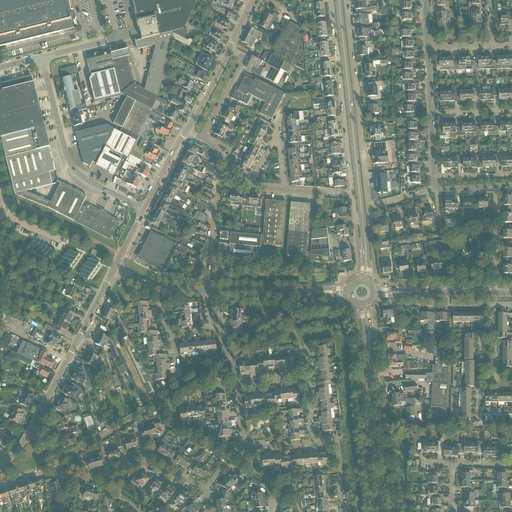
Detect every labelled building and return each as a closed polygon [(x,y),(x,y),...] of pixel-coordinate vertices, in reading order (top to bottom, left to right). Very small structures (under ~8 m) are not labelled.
[(0,0),(0,46),(1,46),(2,46),(2,45),(5,45),(10,44),(10,43),(13,43),(18,42),(18,41),(21,41),(26,40),(25,39),(28,39),(29,39),(33,38),(36,37),(41,36),(44,35),(44,36),(48,35),(48,34),(46,25),(50,25),(52,34),(53,33),(57,32),(60,31),(60,32),(62,31),(62,30),(77,27),(75,19),(74,20),(72,10),(73,10),(72,10),(71,10),(68,0),(0,0)] [(133,0),(136,12),(137,14),(138,18),(138,20),(139,22),(137,22),(136,22),(137,24),(138,29),(138,30),(139,32),(141,40),(174,32),(172,38),(182,43),(189,47),(190,45),(190,44),(193,39),(186,35),(188,31),(184,29),(189,18),(191,14),(192,11),(194,8),(197,1),(195,0),(133,0)] [(223,8),(230,11),(231,9),(230,8),(232,3),(225,0),(221,0),(219,5),(223,8)] [(398,0),(399,1),(400,1),(400,4),(402,3),(402,4),(402,10),(412,9),(411,2),(415,1),(414,0),(398,0)] [(436,0),(436,3),(437,3),(437,6),(438,6),(438,10),(449,9),(449,5),(446,4),(445,0),(436,0)] [(471,0),(471,2),(469,2),(469,4),(469,9),(479,8),(479,5),(480,5),(480,0),(471,0)] [(315,1),(308,2),(309,5),(312,4),(313,11),(324,10),(324,3),(321,3),(316,4),(315,1)] [(362,2),(355,3),(355,10),(360,10),(360,13),(367,12),(370,11),(377,11),(379,10),(378,6),(370,7),(370,8),(368,8),(367,2),(362,2)] [(219,5),(215,3),(213,6),(212,7),(215,9),(216,8),(221,11),(227,14),(226,16),(233,20),(236,15),(230,11),(223,8),(219,5)] [(480,12),(479,8),(469,9),(469,13),(472,14),(472,20),(481,19),(480,12)] [(399,10),(399,12),(400,15),(403,14),(403,21),(407,21),(412,20),(412,12),(415,12),(415,9),(412,9),(402,10),(399,10)] [(437,17),(437,20),(438,20),(438,21),(447,20),(449,20),(450,20),(450,13),(449,13),(449,9),(438,10),(438,13),(437,13),(437,17)] [(314,18),(310,19),(310,22),(316,21),(320,21),(319,18),(322,17),(325,17),(324,10),(313,11),(314,18)] [(278,19),(280,15),(275,12),(272,17),(267,14),(264,21),(272,25),(276,18),(278,19)] [(506,13),(501,13),(501,25),(508,25),(508,20),(511,20),(511,21),(511,13),(506,13)] [(369,24),(368,15),(356,16),(357,23),(360,23),(360,26),(361,26),(361,25),(369,24)] [(212,22),(211,25),(219,29),(221,27),(226,29),(229,23),(225,21),(221,19),(220,22),(216,20),(214,23),(212,22)] [(285,30),(289,22),(284,19),(280,28),(285,30)] [(469,31),(480,31),(480,27),(481,27),(481,19),(472,20),(472,25),(469,26),(469,31)] [(437,21),(437,25),(438,25),(438,29),(439,29),(439,32),(449,32),(449,31),(450,31),(450,28),(450,27),(449,20),(447,20),(438,21),(437,21)] [(269,31),(272,25),(264,21),(261,27),(269,31)] [(304,71),(302,39),(301,28),(290,22),(273,55),(304,71)] [(209,28),(209,29),(209,31),(210,31),(210,32),(209,35),(212,37),(216,39),(220,41),(223,35),(218,32),(219,29),(211,25),(209,28)] [(399,27),(398,27),(398,29),(399,29),(399,31),(401,31),(402,37),(411,37),(411,29),(414,29),(414,26),(409,26),(399,27)] [(249,27),(245,34),(252,37),(252,38),(255,39),(257,35),(259,36),(261,33),(249,27)] [(358,34),(357,34),(357,37),(358,37),(359,38),(360,41),(366,41),(365,38),(368,37),(368,34),(370,34),(370,31),(375,30),(375,29),(372,30),(372,28),(367,28),(367,30),(363,30),(363,29),(358,30),(358,34)] [(155,45),(171,41),(172,38),(174,32),(141,40),(135,42),(135,41),(134,42),(135,43),(136,48),(136,50),(137,50),(155,45)] [(253,44),(255,39),(252,38),(252,37),(245,34),(241,42),(247,45),(246,46),(251,48),(253,44)] [(402,37),(401,37),(401,39),(402,39),(402,42),(401,42),(401,48),(402,48),(404,48),(414,48),(413,40),(417,40),(416,37),(411,37),(402,37)] [(274,48),(278,41),(272,38),(271,41),(269,46),(274,48)] [(205,43),(202,49),(209,52),(210,50),(214,52),(218,46),(209,41),(210,41),(207,39),(205,43)] [(155,45),(152,55),(167,59),(171,41),(155,45)] [(360,47),(360,56),(365,56),(366,56),(366,55),(369,55),(369,48),(369,45),(372,45),(372,42),(365,42),(365,45),(366,45),(366,48),(365,48),(360,47)] [(320,47),(317,47),(318,51),(321,51),(329,50),(328,43),(323,43),(320,44),(320,47)] [(401,48),(401,53),(402,53),(403,59),(414,59),(414,51),(417,51),(417,48),(414,48),(404,48),(402,48),(401,48)] [(131,64),(128,50),(124,50),(125,51),(112,54),(112,53),(110,54),(110,55),(120,94),(126,97),(151,110),(155,101),(157,97),(158,97),(144,89),(133,84),(128,65),(131,64)] [(211,65),(211,64),(213,60),(212,59),(206,56),(207,55),(202,52),(198,59),(201,61),(198,67),(207,71),(209,67),(210,66),(209,66),(210,64),(211,65)] [(267,64),(271,55),(265,52),(263,57),(255,54),(254,57),(267,64)] [(104,57),(87,61),(90,76),(88,80),(94,102),(99,101),(121,96),(120,94),(110,55),(106,56),(104,57)] [(144,89),(158,97),(158,96),(162,80),(163,76),(167,59),(152,55),(151,61),(150,60),(149,64),(150,64),(144,89)] [(267,64),(254,57),(253,57),(246,69),(273,84),(281,69),(288,73),(291,75),(295,68),(292,66),(292,65),(272,55),(271,55),(267,64)] [(485,70),(485,57),(478,58),(478,63),(476,63),(475,63),(476,72),(477,72),(477,70),(485,70)] [(492,62),(492,57),(485,57),(485,70),(495,69),(495,62),(492,62)] [(505,69),(505,57),(498,57),(498,62),(495,62),(495,69),(505,69)] [(436,71),(441,71),(446,71),(446,58),(439,59),(439,62),(436,62),(436,71)] [(453,63),(453,58),(446,58),(446,71),(456,70),(456,63),(453,63)] [(456,63),(456,70),(459,70),(466,70),(466,58),(459,58),(459,62),(459,63),(456,63)] [(473,63),(472,58),(466,58),(466,70),(474,70),(474,72),(476,72),(475,63),(473,63)] [(401,59),(400,59),(400,61),(401,61),(401,64),(403,64),(403,70),(413,69),(412,62),(416,61),(415,59),(414,59),(403,59),(401,59)] [(322,61),(315,61),(315,62),(315,64),(316,71),(319,71),(323,71),(331,70),(331,69),(332,69),(331,66),(330,66),(330,63),(327,63),(322,63),(322,61)] [(370,65),(365,66),(366,78),(371,77),(376,77),(375,70),(373,70),(373,65),(370,65)] [(190,66),(186,75),(194,79),(195,78),(197,79),(202,81),(205,75),(201,73),(198,71),(198,70),(190,66)] [(74,67),(60,70),(61,76),(62,80),(70,77),(70,75),(75,73),(77,72),(76,67),(74,68),(74,67)] [(401,70),(401,72),(402,72),(402,74),(403,74),(404,81),(413,80),(413,72),(416,72),(416,69),(413,69),(403,70),(401,70)] [(323,71),(319,71),(320,75),(320,78),(323,78),(324,78),(329,77),(332,77),(332,76),(331,73),(332,73),(332,70),(331,70),(323,71)] [(31,76),(0,83),(2,90),(25,85),(31,83),(33,83),(33,82),(32,80),(31,76)] [(70,77),(62,80),(69,109),(69,110),(70,113),(87,109),(85,104),(82,105),(78,90),(74,91),(71,82),(70,77)] [(178,81),(178,83),(183,86),(182,87),(185,89),(190,91),(193,84),(189,81),(181,77),(180,79),(179,79),(178,81)] [(254,82),(249,79),(245,77),(239,88),(237,87),(235,91),(239,93),(239,92),(247,96),(248,94),(252,96),(265,103),(260,114),(272,120),(285,94),(260,81),(256,79),(254,82)] [(323,83),(323,80),(317,81),(317,84),(321,84),(321,91),(333,90),(332,82),(327,83),(323,83)] [(416,91),(415,83),(419,83),(418,80),(413,80),(404,81),(404,85),(406,85),(406,91),(416,91)] [(372,87),(367,87),(368,97),(369,97),(370,101),(380,100),(379,87),(382,86),(382,82),(375,82),(375,86),(374,87),(372,87)] [(31,83),(25,85),(31,110),(39,108),(34,90),(33,83),(31,83)] [(2,90),(0,90),(0,117),(31,110),(25,85),(2,90)] [(471,92),(467,92),(467,101),(474,101),(474,97),(474,96),(476,95),(476,88),(470,88),(471,92)] [(482,88),(476,88),(476,95),(477,95),(479,95),(479,97),(480,100),(486,100),(486,91),(482,91),(482,88)] [(490,91),(486,91),(486,100),(493,100),(493,96),(493,95),(496,95),(496,88),(490,88),(490,91)] [(502,88),(496,88),(496,95),(499,95),(499,96),(499,100),(506,100),(506,91),(506,88),(502,88)] [(180,94),(178,98),(183,101),(190,104),(193,98),(186,95),(188,92),(182,89),(182,90),(180,94)] [(443,89),(437,89),(438,98),(441,98),(441,101),(448,101),(447,89),(443,89)] [(451,89),(447,89),(448,101),(455,101),(454,96),(457,96),(457,89),(456,89),(451,89)] [(458,89),(457,89),(457,96),(460,96),(460,97),(460,101),(467,101),(467,92),(463,92),(463,89),(458,89)] [(319,101),(325,100),(325,98),(334,97),(333,90),(321,91),(322,98),(319,98),(319,101)] [(239,93),(235,91),(231,98),(235,100),(236,100),(239,102),(239,101),(247,105),(252,96),(248,94),(247,96),(239,92),(239,93)] [(416,102),(416,94),(419,94),(419,91),(416,91),(406,91),(404,91),(404,96),(406,96),(407,102),(416,102)] [(120,111),(120,110),(113,124),(122,128),(120,133),(136,141),(138,136),(150,112),(151,110),(126,97),(122,106),(123,107),(120,111)] [(157,97),(155,101),(160,103),(161,104),(167,107),(170,108),(171,109),(172,107),(169,106),(170,104),(157,97)] [(185,114),(189,106),(183,103),(183,102),(173,97),(170,102),(180,107),(179,110),(185,114)] [(325,101),(325,100),(319,101),(314,102),(314,105),(323,105),(324,111),(335,109),(334,103),(328,103),(327,100),(325,101)] [(381,105),(381,101),(372,102),(373,106),(368,106),(369,114),(375,113),(375,115),(379,115),(379,113),(382,112),(382,105),(381,105)] [(415,113),(414,105),(418,105),(418,102),(416,102),(407,102),(403,102),(403,107),(405,107),(405,113),(415,113)] [(228,107),(225,112),(233,116),(235,117),(238,112),(241,106),(235,103),(232,109),(228,107)] [(151,110),(150,112),(160,117),(163,113),(157,110),(158,107),(153,105),(151,110)] [(169,110),(170,108),(167,107),(166,109),(168,111),(165,116),(174,121),(178,114),(169,110)] [(31,110),(0,117),(0,137),(36,129),(44,127),(39,108),(31,110)] [(328,117),(315,119),(315,122),(321,121),(333,119),(333,117),(336,116),(335,109),(324,111),(324,113),(327,113),(328,117)] [(74,127),(82,124),(80,116),(83,116),(82,112),(70,114),(74,127)] [(150,112),(138,136),(142,138),(145,140),(148,133),(146,132),(151,123),(150,123),(151,121),(158,125),(156,128),(155,131),(162,135),(163,134),(167,136),(171,127),(173,123),(168,121),(167,121),(166,121),(161,118),(161,117),(160,117),(150,112)] [(234,127),(236,123),(231,121),(233,116),(225,112),(223,117),(225,118),(223,122),(225,122),(234,127)] [(287,120),(286,120),(286,122),(296,121),(300,121),(304,120),(303,112),(299,112),(296,112),(295,112),(290,113),(290,116),(287,116),(287,120)] [(418,129),(417,122),(421,121),(420,118),(406,119),(406,124),(408,124),(408,130),(418,129)] [(260,119),(257,125),(260,126),(258,130),(266,134),(267,132),(266,131),(267,128),(265,127),(267,122),(260,119)] [(333,119),(321,121),(322,124),(325,124),(326,130),(326,131),(337,129),(337,122),(334,123),(333,119)] [(219,124),(217,129),(225,133),(227,129),(232,131),(234,127),(225,122),(223,122),(222,125),(219,124)] [(478,129),(478,136),(484,136),(488,136),(488,132),(488,123),(481,124),(481,127),(481,129),(478,129)] [(494,123),(488,123),(488,132),(488,136),(492,135),(497,135),(497,128),(495,128),(494,127),(494,123)] [(497,128),(497,135),(503,135),(503,132),(507,132),(507,123),(500,123),(500,127),(500,128),(497,128)] [(443,128),(440,128),(440,137),(445,137),(446,137),(446,134),(450,133),(449,124),(443,124),(443,128)] [(456,124),(449,124),(450,133),(450,137),(453,136),(459,136),(459,129),(456,129),(456,128),(456,124)] [(459,129),(459,136),(465,136),(465,133),(469,133),(469,124),(462,124),(462,128),(462,129),(459,129)] [(475,124),(469,124),(469,133),(472,133),(472,136),(478,136),(478,129),(475,129),(475,127),(475,124)] [(105,125),(75,133),(83,164),(90,167),(92,162),(96,164),(113,130),(114,130),(114,129),(105,125)] [(374,127),(370,128),(371,137),(375,137),(375,141),(376,141),(380,141),(380,130),(384,129),(384,125),(374,126),(374,127)] [(49,147),(44,127),(36,129),(41,149),(49,147)] [(0,137),(5,158),(41,149),(36,129),(0,137)] [(222,142),(224,139),(222,138),(225,133),(217,129),(214,134),(218,136),(216,139),(222,142)] [(325,138),(323,138),(324,141),(328,140),(336,139),(336,136),(338,136),(337,129),(326,131),(326,130),(324,131),(325,138)] [(418,140),(418,132),(421,132),(421,129),(418,129),(408,130),(406,130),(407,135),(408,135),(409,141),(418,140)] [(96,164),(95,165),(96,166),(100,168),(104,170),(105,170),(109,172),(108,173),(112,175),(113,175),(113,174),(118,177),(121,169),(125,162),(129,155),(131,149),(132,148),(136,141),(119,133),(114,130),(113,130),(96,164)] [(265,136),(266,134),(258,130),(255,134),(262,138),(264,135),(265,136)] [(253,133),(250,138),(253,139),(261,144),(262,142),(261,141),(262,138),(255,134),(253,133)] [(136,141),(132,148),(145,155),(149,157),(148,159),(152,162),(152,161),(153,160),(154,161),(155,159),(156,157),(156,156),(157,155),(156,154),(158,150),(159,147),(151,143),(150,146),(146,153),(145,152),(137,148),(142,138),(138,136),(136,141)] [(302,145),(301,137),(297,137),(289,138),(290,141),(288,142),(288,144),(293,143),(293,146),(300,146),(302,145)] [(253,139),(250,144),(258,148),(258,147),(260,149),(261,146),(260,145),(261,144),(253,139)] [(337,143),(336,139),(328,140),(328,144),(330,144),(331,147),(325,148),(325,150),(331,150),(340,149),(340,143),(337,143)] [(417,151),(416,143),(420,143),(420,140),(418,140),(409,141),(405,141),(405,145),(407,145),(407,151),(417,151)] [(373,157),(372,157),(373,164),(388,163),(386,143),(374,144),(375,153),(373,153),(373,157)] [(258,148),(250,144),(248,149),(259,154),(260,152),(258,152),(260,149),(258,147),(258,148)] [(202,156),(204,153),(191,146),(188,152),(195,155),(196,153),(200,155),(202,156)] [(300,146),(293,146),(294,150),(288,150),(288,154),(287,154),(287,156),(297,155),(300,155),(301,155),(300,149),(303,149),(302,146),(300,146)] [(52,159),(49,147),(41,149),(5,158),(14,194),(55,184),(57,180),(53,163),(54,162),(53,159),(52,159)] [(245,147),(242,152),(243,152),(245,153),(255,158),(256,155),(258,156),(259,154),(248,149),(245,147)] [(131,149),(129,155),(148,165),(151,166),(152,165),(151,165),(153,162),(152,161),(152,162),(148,159),(149,157),(145,155),(132,148),(131,149)] [(331,155),(330,155),(330,159),(337,158),(337,155),(341,154),(340,149),(331,150),(331,155)] [(417,162),(417,154),(420,154),(420,151),(417,151),(407,151),(406,152),(406,156),(408,156),(408,162),(417,162)] [(197,164),(199,161),(195,159),(196,157),(187,152),(185,157),(197,164)] [(245,154),(243,152),(240,157),(254,164),(255,162),(253,161),(255,158),(248,155),(245,154)] [(463,154),(460,154),(460,156),(460,163),(461,163),(463,163),(463,164),(463,168),(470,168),(470,156),(463,156),(463,154)] [(125,162),(121,169),(125,171),(128,164),(129,164),(133,166),(137,168),(134,175),(140,178),(142,176),(145,178),(146,177),(148,174),(147,174),(148,173),(149,170),(151,166),(129,155),(125,162)] [(479,155),(470,156),(470,168),(477,168),(477,164),(477,163),(479,163),(480,163),(479,155)] [(489,155),(479,155),(480,163),(480,162),(482,162),(482,164),(482,167),(489,167),(489,155)] [(498,155),(489,155),(489,167),(496,167),(496,163),(496,162),(498,162),(499,162),(498,155)] [(508,155),(498,155),(499,162),(501,162),(501,163),(502,167),(508,167),(508,155)] [(446,156),(441,156),(441,165),(444,165),(444,168),(451,168),(451,156),(446,156)] [(460,156),(451,156),(451,168),(458,168),(458,164),(458,163),(460,163),(460,156)] [(196,167),(197,164),(185,157),(182,163),(189,166),(190,164),(196,167)] [(253,166),(254,164),(240,157),(239,159),(241,160),(240,163),(241,164),(239,169),(242,170),(241,173),(243,174),(247,167),(250,168),(251,165),(253,166)] [(337,158),(330,159),(331,163),(332,163),(333,169),(343,167),(342,162),(338,162),(337,158)] [(420,172),(420,165),(423,165),(423,161),(417,162),(408,162),(408,166),(410,166),(411,173),(420,172)] [(206,164),(204,168),(207,169),(214,173),(216,169),(217,167),(214,165),(210,163),(209,166),(206,164)] [(181,164),(179,169),(191,176),(194,171),(188,168),(186,167),(181,164)] [(333,174),(331,174),(332,178),(339,177),(339,174),(343,173),(343,167),(333,169),(333,174)] [(121,169),(118,177),(117,179),(120,180),(124,182),(135,188),(139,181),(132,177),(130,181),(126,179),(123,177),(126,171),(121,169)] [(177,170),(175,173),(177,173),(176,174),(183,178),(183,177),(186,179),(187,177),(190,178),(193,180),(194,177),(191,176),(179,169),(178,170),(177,170)] [(204,174),(204,175),(208,177),(211,178),(212,176),(214,173),(207,169),(205,173),(204,174)] [(420,183),(420,175),(423,175),(423,172),(420,172),(411,173),(409,173),(409,177),(411,177),(411,184),(420,183)] [(175,174),(173,177),(174,178),(174,179),(186,185),(186,186),(190,188),(191,185),(187,183),(185,182),(185,181),(186,180),(183,178),(176,174),(176,175),(175,174)] [(379,175),(374,176),(374,185),(377,185),(377,187),(377,194),(380,193),(380,194),(383,194),(383,193),(387,193),(391,192),(390,182),(388,182),(388,175),(379,175)] [(305,181),(305,179),(305,176),(302,176),(289,177),(290,180),(291,179),(292,183),(295,183),(295,186),(301,186),(301,182),(305,181)] [(205,183),(206,183),(207,184),(210,185),(213,179),(211,178),(208,177),(207,179),(205,183)] [(339,177),(332,178),(333,188),(335,188),(337,187),(337,189),(342,190),(342,187),(345,187),(344,181),(341,181),(341,177),(339,177)] [(172,180),(170,183),(171,183),(171,184),(176,186),(178,187),(180,189),(181,187),(182,188),(182,189),(182,190),(183,190),(185,190),(186,190),(186,189),(187,187),(186,186),(186,185),(174,179),(173,180),(172,180)] [(60,214),(73,190),(60,183),(47,208),(60,214)] [(178,189),(170,185),(168,190),(186,199),(187,197),(182,194),(183,191),(179,189),(178,189)] [(73,190),(60,214),(74,221),(81,206),(86,196),(73,190)] [(186,199),(168,190),(165,195),(178,201),(179,199),(186,203),(188,200),(186,199)] [(201,194),(199,198),(204,201),(209,203),(211,199),(210,199),(210,198),(204,195),(201,193),(201,194)] [(165,195),(162,200),(170,204),(171,202),(182,208),(184,204),(179,202),(178,201),(165,195)] [(242,206),(243,198),(239,198),(240,195),(231,195),(231,197),(227,197),(227,204),(230,205),(242,206)] [(261,206),(261,204),(262,199),(258,199),(259,197),(250,196),(250,199),(243,198),(242,206),(261,208),(261,206)] [(488,210),(488,199),(479,199),(479,207),(483,207),(483,210),(488,210)] [(198,200),(196,204),(198,206),(203,208),(206,210),(207,211),(209,206),(208,206),(198,200)] [(282,247),(285,207),(286,202),(266,200),(262,245),(282,247)] [(469,212),(472,212),(473,200),(464,200),(464,209),(469,209),(469,212)] [(457,201),(445,201),(445,212),(449,212),(449,209),(457,209),(457,201)] [(169,206),(166,204),(162,202),(159,206),(176,215),(178,216),(180,213),(176,211),(175,211),(168,208),(169,206)] [(296,260),(301,203),(291,202),(286,254),(286,259),(296,260)] [(306,261),(306,256),(311,204),(301,203),(296,260),(306,261)] [(196,204),(193,208),(196,210),(197,209),(199,210),(198,212),(199,213),(203,215),(206,210),(203,208),(198,206),(196,204)] [(77,223),(93,231),(110,240),(119,222),(87,205),(85,207),(78,222),(77,223)] [(74,221),(78,222),(85,207),(81,206),(74,221)] [(159,206),(157,211),(164,215),(165,213),(170,215),(169,216),(179,221),(181,218),(178,216),(176,215),(159,206)] [(424,216),(422,216),(423,222),(428,222),(428,220),(433,219),(434,219),(433,215),(433,211),(431,211),(431,207),(427,207),(427,208),(423,208),(424,213),(424,216)] [(335,219),(333,219),(333,223),(334,223),(339,222),(343,222),(342,218),(347,218),(346,209),(334,210),(334,214),(335,214),(335,219)] [(156,212),(154,217),(167,223),(173,226),(174,224),(173,223),(173,222),(168,220),(163,217),(163,216),(164,215),(157,211),(156,212)] [(416,215),(415,211),(412,211),(412,212),(408,212),(409,221),(410,221),(411,224),(414,224),(415,227),(418,226),(417,215),(416,215)] [(198,216),(196,219),(200,222),(205,224),(207,221),(208,218),(203,215),(199,213),(198,216)] [(400,220),(400,215),(397,215),(397,216),(393,216),(393,225),(395,225),(395,228),(403,228),(403,232),(406,232),(405,222),(402,223),(402,220),(400,220)] [(167,223),(154,217),(153,218),(152,220),(152,221),(151,223),(157,227),(159,225),(161,226),(162,226),(163,224),(165,225),(167,223)] [(385,224),(385,219),(381,220),(377,221),(378,229),(379,229),(380,232),(387,232),(387,224),(385,224)] [(340,226),(339,222),(334,223),(327,224),(327,228),(336,227),(337,235),(340,235),(344,235),(344,236),(349,236),(348,229),(346,229),(346,226),(340,226)] [(329,244),(327,228),(327,224),(315,225),(313,225),(311,246),(329,244)] [(161,268),(173,243),(150,231),(138,256),(161,268)] [(219,232),(219,235),(220,235),(220,240),(230,241),(230,245),(234,245),(261,248),(262,236),(219,232)] [(182,236),(179,240),(181,241),(180,243),(185,246),(188,239),(182,236)] [(201,249),(204,243),(194,237),(191,244),(201,249)] [(27,247),(27,248),(28,248),(29,249),(29,250),(30,249),(35,244),(35,243),(33,242),(33,241),(32,241),(27,247)] [(31,249),(31,250),(32,250),(33,251),(33,252),(34,251),(39,245),(40,245),(39,244),(39,245),(37,243),(37,242),(36,243),(31,249)] [(191,271),(196,261),(185,255),(189,248),(185,246),(180,243),(178,242),(172,254),(186,261),(183,267),(191,271)] [(35,251),(36,251),(37,253),(37,254),(38,253),(43,247),(44,246),(43,246),(41,245),(41,244),(40,245),(35,251)] [(218,249),(218,252),(219,252),(218,257),(256,260),(260,261),(261,248),(234,245),(230,245),(220,244),(219,249),(218,249)] [(310,252),(310,261),(331,263),(334,262),(334,260),(333,253),(330,253),(329,244),(311,246),(310,252)] [(39,252),(39,253),(40,253),(41,254),(41,255),(42,255),(47,249),(48,248),(47,248),(45,247),(45,246),(44,246),(39,252)] [(43,254),(43,255),(44,255),(45,256),(45,257),(46,256),(51,251),(52,250),(51,250),(49,249),(49,248),(43,254)] [(48,256),(47,256),(47,257),(48,257),(49,258),(49,259),(50,259),(50,258),(55,252),(56,252),(56,251),(55,252),(54,250),(53,250),(53,249),(53,250),(48,256)] [(503,249),(503,258),(508,258),(511,258),(511,254),(511,249),(508,249),(503,249)] [(344,262),(351,261),(350,251),(343,251),(344,262)] [(434,261),(433,258),(430,259),(431,269),(433,269),(433,270),(441,269),(440,264),(439,264),(438,261),(434,261)] [(399,261),(395,262),(396,270),(400,269),(400,272),(409,271),(408,266),(407,260),(403,261),(403,264),(399,264),(399,261)] [(418,273),(426,271),(424,260),(420,260),(421,264),(417,264),(418,273)] [(387,262),(387,261),(381,261),(382,266),(383,266),(383,271),(382,271),(383,275),(388,275),(388,274),(392,273),(391,261),(387,262)] [(511,265),(503,266),(503,274),(511,273),(511,265)] [(82,291),(84,287),(80,284),(75,282),(73,287),(72,289),(66,285),(64,290),(67,291),(64,295),(66,296),(67,297),(71,299),(76,290),(76,288),(82,291)] [(73,309),(75,304),(71,302),(67,300),(65,305),(73,309)] [(114,311),(116,308),(111,305),(110,309),(107,308),(105,312),(117,318),(119,316),(113,313),(114,311)] [(231,311),(230,311),(231,317),(232,317),(241,316),(241,313),(244,312),(243,309),(243,307),(243,306),(233,307),(233,310),(231,311)] [(394,318),(393,308),(383,309),(384,318),(385,318),(385,324),(395,323),(394,318)] [(73,319),(75,315),(63,309),(60,316),(62,317),(60,320),(68,324),(71,318),(73,319)] [(105,312),(103,317),(107,319),(110,320),(111,318),(116,321),(117,318),(105,312)] [(421,318),(421,321),(429,321),(429,330),(434,330),(434,318),(434,313),(434,314),(430,314),(430,313),(427,313),(421,313),(421,318)] [(436,318),(436,321),(445,322),(445,330),(450,331),(450,318),(451,313),(450,313),(450,314),(450,315),(446,315),(446,313),(443,313),(436,313),(436,318)] [(65,331),(68,324),(60,320),(57,327),(55,326),(53,329),(64,335),(66,331),(65,331)] [(122,340),(127,337),(123,327),(117,330),(122,340)] [(48,329),(46,332),(47,335),(48,335),(50,336),(49,339),(60,345),(60,344),(59,344),(61,339),(57,337),(59,335),(50,330),(48,329)] [(396,333),(387,333),(387,336),(387,338),(387,339),(387,340),(395,340),(395,343),(401,344),(401,338),(399,338),(399,333),(396,333)] [(100,334),(97,339),(110,346),(110,347),(109,348),(113,356),(111,357),(113,361),(117,359),(118,357),(112,344),(107,341),(108,338),(105,337),(100,334)] [(46,341),(44,343),(47,345),(47,344),(57,350),(58,348),(58,349),(60,346),(59,346),(60,345),(49,339),(49,340),(48,342),(46,341)] [(97,339),(95,344),(97,346),(99,347),(103,348),(103,349),(104,346),(109,348),(109,349),(109,348),(110,347),(110,346),(97,339)] [(42,351),(28,344),(22,356),(38,364),(44,367),(45,365),(51,368),(54,363),(45,358),(48,353),(42,350),(42,351)] [(434,354),(433,356),(437,356),(437,358),(439,358),(438,366),(448,367),(449,353),(449,351),(442,349),(439,349),(438,349),(436,349),(434,348),(434,349),(434,354)] [(47,378),(50,372),(43,369),(43,368),(38,365),(38,364),(22,356),(11,351),(9,355),(37,369),(36,371),(40,373),(39,374),(47,378)] [(101,365),(102,363),(97,360),(98,357),(90,353),(88,359),(101,365)] [(101,365),(88,359),(85,364),(93,368),(94,365),(100,368),(101,365)] [(417,365),(414,365),(414,361),(405,361),(406,369),(417,369),(417,365)] [(123,364),(118,367),(122,374),(123,374),(125,378),(129,377),(127,372),(123,364)] [(406,373),(405,379),(410,379),(416,379),(425,379),(425,382),(432,383),(432,382),(448,383),(448,367),(438,366),(432,365),(432,367),(432,374),(406,373)] [(73,374),(72,376),(72,377),(73,378),(72,379),(82,384),(85,385),(88,387),(91,386),(90,383),(89,380),(85,371),(84,371),(82,372),(78,370),(77,371),(78,372),(77,373),(76,372),(75,374),(74,374),(73,374)] [(116,375),(110,377),(114,385),(115,389),(120,387),(118,383),(119,383),(116,375)] [(432,383),(431,400),(447,402),(447,401),(448,383),(432,382),(432,383)] [(65,394),(74,399),(75,395),(76,396),(82,394),(80,388),(76,386),(75,389),(71,387),(70,389),(68,388),(65,394)] [(31,401),(34,396),(25,392),(19,404),(28,408),(30,404),(29,403),(31,401)] [(404,396),(403,392),(399,392),(399,394),(392,395),(393,401),(406,399),(405,396),(404,396)] [(70,401),(61,397),(60,400),(56,407),(57,408),(56,409),(60,411),(61,410),(63,411),(64,417),(70,415),(68,410),(66,409),(70,401)] [(415,416),(413,399),(410,399),(406,399),(393,401),(393,406),(401,405),(401,402),(406,402),(407,417),(415,416)] [(446,421),(447,402),(431,400),(431,407),(440,407),(439,421),(446,421)] [(22,417),(24,414),(21,413),(22,410),(15,406),(8,419),(18,424),(21,417),(22,417)] [(60,431),(68,428),(65,418),(57,420),(60,431)] [(146,424),(145,424),(146,427),(146,428),(147,429),(149,437),(152,436),(152,435),(156,434),(154,429),(155,428),(156,428),(161,427),(159,420),(157,421),(149,424),(149,423),(146,424)] [(4,429),(0,426),(0,440),(1,441),(3,439),(5,440),(9,435),(3,431),(4,429)] [(141,426),(136,428),(137,432),(138,435),(141,434),(142,436),(143,439),(150,437),(149,437),(147,429),(144,430),(143,427),(142,428),(141,426)] [(219,434),(216,435),(217,438),(218,441),(228,440),(228,437),(230,436),(229,430),(228,430),(219,431),(219,434)] [(128,434),(128,435),(128,436),(129,438),(129,439),(131,446),(131,448),(132,448),(135,447),(136,446),(136,448),(137,448),(138,447),(139,448),(139,447),(136,438),(139,438),(139,436),(138,435),(137,432),(135,433),(134,433),(128,435),(128,434)] [(70,436),(70,434),(61,436),(64,447),(73,445),(72,444),(76,443),(74,435),(70,436)] [(198,442),(189,437),(187,440),(195,446),(198,442)] [(124,444),(123,445),(124,446),(125,451),(127,451),(127,450),(132,448),(131,448),(131,446),(129,439),(126,440),(127,442),(124,443),(124,444)] [(157,451),(162,455),(169,446),(170,446),(165,442),(165,441),(163,439),(158,445),(160,447),(157,451)] [(461,442),(461,454),(464,454),(464,453),(471,453),(471,444),(467,444),(465,444),(465,442),(465,441),(464,440),(462,440),(461,441),(461,442)] [(418,444),(418,450),(421,450),(421,454),(424,454),(424,452),(426,453),(431,453),(431,443),(427,443),(424,443),(424,441),(421,441),(421,444),(418,444)] [(431,443),(431,453),(438,453),(438,454),(441,454),(441,444),(441,441),(438,441),(435,441),(435,443),(431,443)] [(102,442),(100,444),(102,452),(105,451),(106,454),(108,461),(114,459),(114,458),(111,450),(109,450),(108,449),(105,450),(102,443),(102,442)] [(461,454),(461,442),(461,444),(455,444),(455,447),(451,447),(451,457),(458,457),(458,454),(461,454)] [(471,444),(471,453),(478,453),(478,454),(481,454),(481,442),(478,442),(478,444),(475,444),(471,444)] [(481,442),(481,454),(484,454),(484,457),(491,457),(491,448),(488,448),(487,448),(487,445),(484,445),(481,445),(481,442)] [(168,449),(162,455),(168,460),(170,457),(172,454),(175,456),(176,454),(181,448),(178,446),(177,447),(172,443),(170,446),(169,446),(168,449)] [(491,448),(491,457),(498,457),(498,454),(501,454),(501,445),(498,445),(498,443),(491,443),(491,445),(491,448)] [(441,444),(441,454),(444,454),(444,457),(451,457),(451,447),(447,447),(447,444),(441,444)] [(114,448),(111,449),(111,450),(114,458),(120,457),(118,449),(115,450),(114,448)] [(175,456),(173,458),(176,460),(174,462),(177,464),(178,463),(180,465),(186,458),(189,454),(185,451),(181,448),(176,454),(175,456)] [(96,468),(102,466),(101,461),(104,461),(102,452),(98,453),(98,454),(96,455),(96,456),(93,457),(93,459),(96,468)] [(196,466),(192,471),(198,476),(198,474),(203,469),(200,466),(201,465),(200,464),(202,463),(200,461),(201,459),(206,454),(203,452),(199,457),(197,460),(194,464),(196,466)] [(261,456),(257,456),(257,459),(262,458),(262,461),(263,466),(269,465),(268,453),(265,453),(265,455),(265,457),(263,457),(262,456),(261,456)] [(186,458),(180,465),(186,469),(190,464),(192,466),(194,464),(199,457),(198,456),(195,459),(193,458),(190,458),(189,460),(186,458)] [(96,468),(93,459),(83,462),(82,460),(81,460),(79,462),(84,469),(87,467),(88,466),(89,470),(96,468)] [(204,479),(209,472),(207,470),(208,468),(207,468),(208,466),(206,464),(203,469),(198,474),(204,479)] [(229,473),(224,479),(225,480),(232,485),(235,482),(237,484),(243,477),(240,475),(239,474),(241,471),(238,469),(236,472),(233,476),(229,473)] [(473,477),(473,471),(464,471),(464,474),(461,474),(461,481),(471,481),(471,477),(473,477)] [(506,481),(507,474),(504,474),(504,471),(494,471),(494,477),(497,477),(497,481),(506,481)] [(136,473),(130,481),(131,482),(135,485),(138,487),(140,485),(143,487),(145,483),(148,479),(141,474),(140,476),(136,473)] [(440,476),(440,473),(425,473),(425,477),(427,477),(427,484),(438,484),(438,476),(440,476)] [(259,486),(261,483),(253,478),(251,481),(259,486)] [(38,480),(33,481),(37,493),(38,500),(42,500),(43,500),(41,492),(39,492),(37,487),(40,486),(40,487),(44,487),(44,480),(43,479),(38,481),(38,480)] [(145,489),(141,494),(145,497),(147,498),(150,493),(153,490),(156,492),(162,484),(156,480),(153,484),(151,482),(150,482),(145,489)] [(229,496),(229,494),(232,490),(229,488),(232,485),(225,480),(220,486),(223,488),(222,490),(221,494),(229,496)] [(33,481),(28,483),(30,490),(31,493),(34,492),(34,493),(34,494),(35,499),(38,498),(37,493),(33,481)] [(473,491),(473,485),(471,485),(471,481),(461,481),(461,488),(464,488),(464,491),(473,491)] [(506,488),(506,481),(497,481),(497,485),(493,485),(493,491),(498,491),(508,491),(508,488),(506,488)] [(28,483),(23,485),(27,497),(28,501),(33,500),(32,495),(31,493),(30,490),(28,483)] [(48,487),(45,488),(46,497),(49,497),(50,496),(50,495),(55,493),(56,493),(56,494),(60,493),(60,492),(61,492),(60,489),(59,486),(58,487),(57,483),(49,485),(50,486),(50,487),(49,488),(48,487)] [(440,487),(440,484),(438,484),(427,484),(425,484),(425,488),(427,488),(427,495),(429,495),(438,495),(438,487),(440,487)] [(23,485),(18,487),(20,493),(23,492),(24,498),(27,497),(23,485)] [(159,492),(156,496),(159,499),(160,497),(163,499),(166,501),(169,498),(172,494),(175,490),(169,485),(165,490),(162,489),(159,492)] [(17,487),(13,488),(17,500),(18,503),(18,504),(23,502),(22,498),(20,493),(18,487),(17,487)] [(96,501),(99,493),(90,490),(91,489),(86,487),(83,496),(96,501)] [(13,488),(8,490),(10,497),(12,502),(14,501),(15,504),(18,503),(17,500),(13,488)] [(7,490),(1,492),(6,506),(7,509),(12,507),(9,497),(7,490)] [(189,496),(183,490),(179,495),(176,493),(172,499),(180,506),(185,500),(186,500),(189,496)] [(476,497),(476,494),(476,491),(473,491),(464,491),(464,494),(465,494),(465,501),(474,501),(474,497),(476,497)] [(510,501),(510,494),(508,494),(508,491),(498,491),(498,497),(501,497),(501,501),(510,501)] [(1,492),(0,492),(0,504),(0,506),(3,505),(5,511),(8,511),(7,509),(6,506),(1,492)] [(255,494),(255,492),(256,492),(250,492),(251,502),(262,500),(261,494),(255,494)] [(216,508),(225,507),(225,501),(228,501),(228,498),(229,496),(221,494),(220,498),(220,500),(216,501),(216,508)] [(429,495),(429,500),(431,500),(431,506),(441,506),(441,498),(444,498),(444,495),(438,495),(429,495)] [(248,511),(256,511),(256,508),(263,507),(262,500),(251,502),(252,506),(250,506),(250,508),(247,509),(248,511)] [(474,505),(474,501),(465,501),(465,508),(464,508),(464,511),(473,511),(476,511),(476,508),(476,505),(474,505)] [(510,508),(510,501),(501,501),(501,505),(499,505),(499,508),(499,511),(502,511),(511,511),(511,508),(510,508)]
